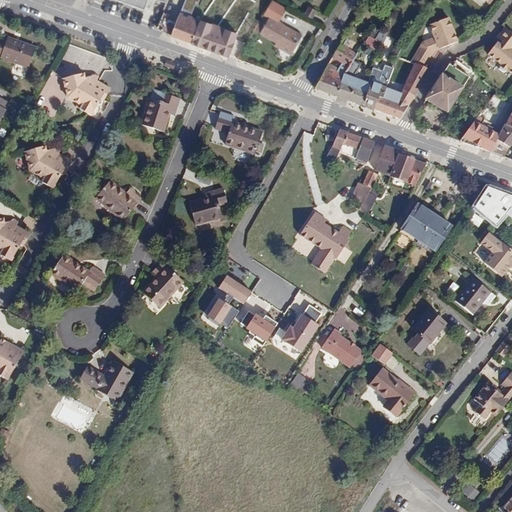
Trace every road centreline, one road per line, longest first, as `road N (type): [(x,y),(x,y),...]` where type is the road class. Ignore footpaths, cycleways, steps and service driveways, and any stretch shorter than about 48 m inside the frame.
road 1 (tertiary): [(28,0),(299,97)]
road 2 (residential): [(312,102),(237,234),(242,260),(287,289)]
road 3 (residential): [(511,315),(392,467)]
road 4 (residential): [(511,1),(484,36),(445,56),(398,133)]
road 5 (tertiary): [(398,133),(511,175)]
